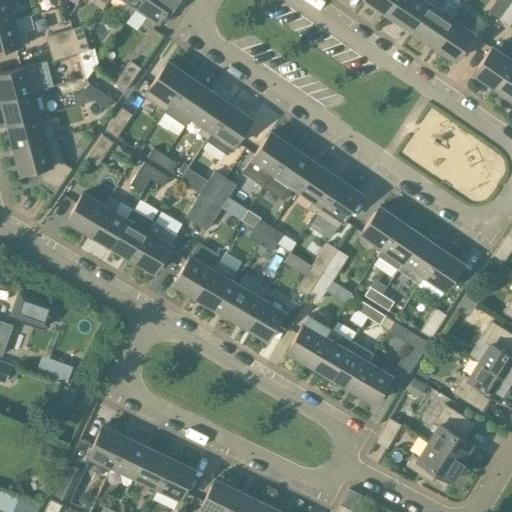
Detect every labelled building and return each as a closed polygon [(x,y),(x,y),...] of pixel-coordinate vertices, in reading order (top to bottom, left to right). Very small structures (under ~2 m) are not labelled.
[(0,0),(0,23),(13,20),(7,0),(0,0)] [(126,0),(121,8),(130,14),(139,0),(126,0)] [(142,22),(152,29),(168,5),(171,7),(175,0),(139,0),(130,14),(131,14),(137,6),(148,14),(142,22)] [(367,0),(386,12),(394,0),(367,0)] [(394,0),(386,12),(410,29),(428,3),(423,0),(394,0)] [(495,0),(489,9),(499,16),(510,0),(495,0)] [(511,0),(510,0),(499,16),(509,24),(511,20),(511,0)] [(410,29),(434,45),(451,19),(452,20),(458,12),(448,5),(443,13),(428,3),(410,29)] [(452,20),(451,19),(434,45),(455,60),(473,34),(452,20)] [(0,23),(0,50),(29,42),(26,31),(16,33),(13,20),(0,23)] [(72,28),(75,41),(85,38),(81,25),(72,28)] [(48,48),(75,41),(72,28),(45,37),(48,48)] [(79,53),(86,78),(98,63),(94,48),(88,49),(85,38),(75,41),(79,53)] [(52,61),(79,53),(75,41),(48,48),(52,61)] [(473,72),(494,87),(511,61),(490,46),(473,72)] [(114,83),(125,90),(127,88),(141,68),(130,61),(114,83)] [(165,110),(188,76),(167,61),(143,96),(165,110)] [(494,87),(511,99),(511,61),(494,87)] [(0,72),(0,95),(1,99),(32,91),(32,92),(41,90),(35,64),(0,72)] [(191,116),(209,90),(188,76),(165,110),(165,111),(164,112),(185,126),(192,116),(191,116)] [(82,92),(94,100),(100,91),(88,83),(82,92)] [(197,132),(206,139),(230,104),(209,90),(191,116),(192,116),(203,124),(197,132)] [(1,99),(7,124),(38,116),(38,115),(32,92),(32,91),(1,99)] [(94,100),(106,108),(112,100),(100,91),(94,100)] [(206,141),(227,155),(251,119),(230,104),(206,139),(207,139),(206,141)] [(105,130),(116,137),(132,114),(121,107),(105,130)] [(44,140),(44,139),(41,126),(50,124),(47,112),(38,115),(38,116),(7,124),(14,148),(44,140)] [(273,172),(291,146),(269,131),(251,157),(273,172)] [(86,158),(97,166),(113,142),(102,134),(86,158)] [(40,180),(56,191),(71,168),(60,160),(54,137),(44,139),(44,140),(14,148),(20,173),(37,169),(40,180)] [(297,188),(315,162),(291,146),(273,172),(294,186),(297,188)] [(147,157),(159,165),(164,156),(152,148),(147,157)] [(159,165),(171,172),(177,163),(164,156),(159,165)] [(273,172),(251,157),(242,172),(263,186),(273,172)] [(138,171),(150,178),(156,169),(144,162),(138,171)] [(306,207),(315,213),(339,179),(315,162),(297,188),(312,199),(306,207)] [(150,178),(162,186),(168,177),(156,169),(150,178)] [(214,170),(199,193),(210,200),(223,179),(225,177),(214,170)] [(294,186),(273,172),(263,186),(284,200),(294,186)] [(210,200),(221,207),(236,184),(225,177),(223,179),(210,200)] [(315,213),(337,228),(360,194),(339,179),(315,213)] [(66,220),(88,233),(109,197),(109,196),(104,205),(82,192),(66,220)] [(184,217),(195,224),(197,221),(210,200),(199,193),(184,217)] [(88,233),(110,246),(126,218),(114,211),(119,202),(109,197),(88,233)] [(195,224),(206,231),(221,207),(210,200),(197,221),(195,224)] [(381,246),(399,220),(378,206),(360,232),(381,246)] [(153,223),(131,210),(126,218),(110,246),(132,258),(153,223)] [(254,228),(265,235),(271,227),(260,219),(254,228)] [(402,261),(420,235),(399,220),(381,246),(376,255),(397,270),(403,261),(402,261)] [(170,244),(176,234),(154,221),(153,223),(132,258),(154,272),(170,244)] [(265,235),(277,243),(283,235),(271,227),(265,235)] [(248,237),(259,245),(265,235),(254,228),(248,237)] [(259,245),(271,252),(277,243),(265,235),(259,245)] [(419,284),(424,276),(423,275),(441,249),(420,235),(402,261),(403,261),(397,270),(419,284)] [(489,258),(499,265),(511,247),(511,243),(503,237),(489,258)] [(311,265),(321,272),(335,251),(324,244),(311,265)] [(423,275),(424,276),(444,289),(462,263),(441,249),(423,275)] [(321,272),(332,279),(346,257),(335,251),(321,272)] [(285,260),(305,272),(309,263),(289,252),(285,260)] [(189,256),(173,283),(195,296),(211,269),(211,268),(189,256)] [(195,296),(220,311),(236,284),(234,282),(234,281),(237,273),(216,260),(211,268),(211,269),(195,296)] [(297,286),(308,293),(321,272),(311,265),(297,286)] [(308,293),(319,300),(332,279),(321,272),(308,293)] [(220,311),(245,326),(266,290),(257,284),(252,293),(236,284),(220,311)] [(363,295),(375,302),(380,293),(369,286),(363,295)] [(465,296),(477,304),(482,295),(470,288),(465,296)] [(47,326),(55,303),(17,290),(9,313),(47,326)] [(245,326),(268,339),(284,312),(271,304),(276,295),(266,290),(245,326)] [(375,302),(387,310),(393,301),(380,293),(375,302)] [(511,294),(502,311),(511,317),(511,294)] [(457,308),(469,316),(477,304),(465,296),(457,308)] [(355,309),(367,316),(372,307),(360,300),(355,309)] [(367,316),(389,330),(394,322),(372,307),(367,316)] [(419,330),(430,337),(444,316),(433,309),(419,330)] [(88,351),(98,318),(73,311),(63,344),(88,351)] [(0,332),(5,334),(10,320),(0,316),(0,332)] [(286,350),(308,363),(329,328),(308,316),(303,324),(302,323),(286,350)] [(511,333),(491,321),(479,339),(488,345),(478,361),(511,382),(511,381),(511,333)] [(403,357),(414,364),(427,342),(416,336),(396,322),(389,333),(409,346),(403,357)] [(308,363),(330,376),(351,341),(329,328),(308,363)] [(330,376),(352,389),(367,362),(368,362),(373,354),(351,341),(330,376)] [(0,382),(4,384),(7,378),(14,381),(19,368),(11,365),(12,363),(0,358),(0,382)] [(60,361),(54,378),(67,382),(72,365),(60,361)] [(451,392),(481,410),(491,394),(498,398),(503,392),(505,393),(511,382),(478,361),(468,377),(462,374),(451,392)] [(367,362),(352,389),(374,402),(390,375),(368,362),(367,362)] [(44,403),(58,407),(66,384),(53,379),(52,381),(47,379),(45,387),(49,388),(44,403)] [(428,441),(461,462),(468,451),(466,450),(470,443),(463,438),(473,422),(444,403),(432,422),(438,425),(428,441)] [(376,439),(387,446),(400,424),(388,418),(376,439)] [(109,470),(125,437),(101,425),(86,458),(109,470)] [(112,465),(134,476),(148,447),(125,437),(109,470),(110,470),(112,465)] [(431,479),(443,487),(450,475),(452,477),(461,462),(428,441),(417,458),(412,454),(405,465),(430,481),(431,479)] [(134,476),(157,487),(170,458),(148,447),(134,476)] [(157,487),(180,498),(194,469),(170,458),(157,487)] [(52,494),(70,502),(84,471),(67,462),(52,494)] [(199,507),(209,511),(225,511),(236,490),(213,479),(199,507)] [(225,511),(253,511),(259,501),(236,490),(225,511)] [(42,511),(57,511),(61,504),(49,499),(42,511)] [(253,511),(281,511),(259,501),(253,511)]
